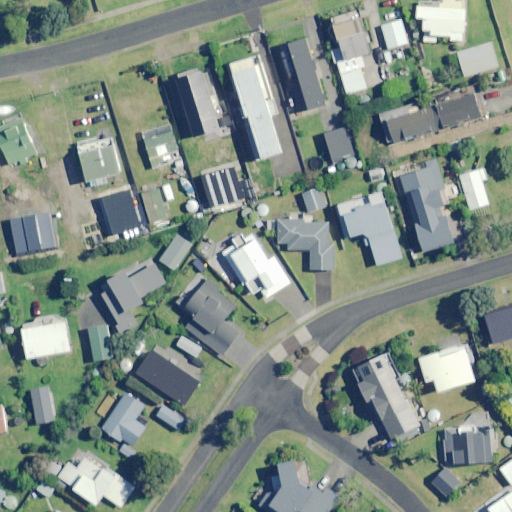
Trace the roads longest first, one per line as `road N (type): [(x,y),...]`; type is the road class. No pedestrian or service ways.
road 1 (residential): [(0,66),(247,0)]
road 2 (residential): [(340,321),(511,261)]
road 3 (residential): [(279,400),(419,511)]
road 4 (residential): [(163,511),(252,380)]
road 5 (residential): [(279,400),(202,511)]
